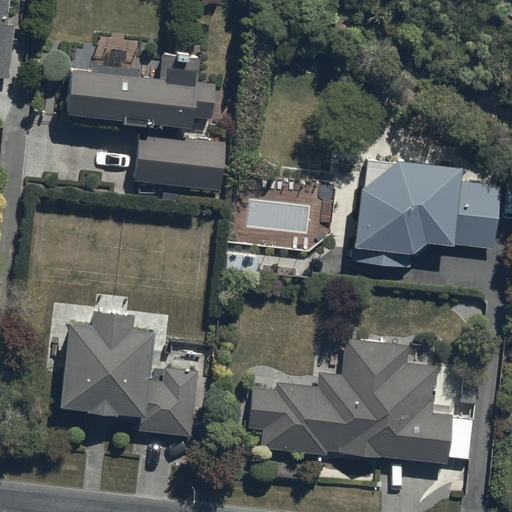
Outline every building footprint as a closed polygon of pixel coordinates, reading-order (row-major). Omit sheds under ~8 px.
[(0,0),(0,76),(10,77),(16,21),(10,20),(11,0),(0,0)] [(219,192),(226,139),(177,132),(179,122),(188,123),(197,57),(161,52),(159,74),(71,62),(65,104),(163,117),(161,132),(137,129),(130,180),(219,192)] [(462,163),(398,156),(358,186),(350,260),(414,267),(412,254),(430,239),(494,246),(500,181),(460,177),(462,163)] [(91,324),(72,321),(61,401),(86,405),(85,418),(186,432),(194,372),(144,366),(148,334),(125,331),(128,313),(93,309),(91,324)] [(368,341),(346,339),(341,376),(321,374),(319,387),(277,382),(276,392),(255,390),(251,425),(266,427),(264,443),(449,463),(454,412),(435,410),(440,364),(400,360),(407,346),(368,341)]
